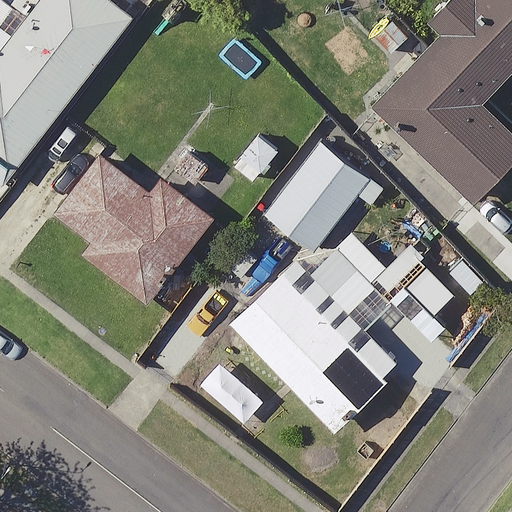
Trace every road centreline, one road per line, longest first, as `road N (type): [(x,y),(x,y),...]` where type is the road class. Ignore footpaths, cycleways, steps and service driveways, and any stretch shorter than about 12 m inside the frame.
road 1 (residential): [(0,387),(161,511)]
road 2 (residential): [(438,511),(511,416)]
